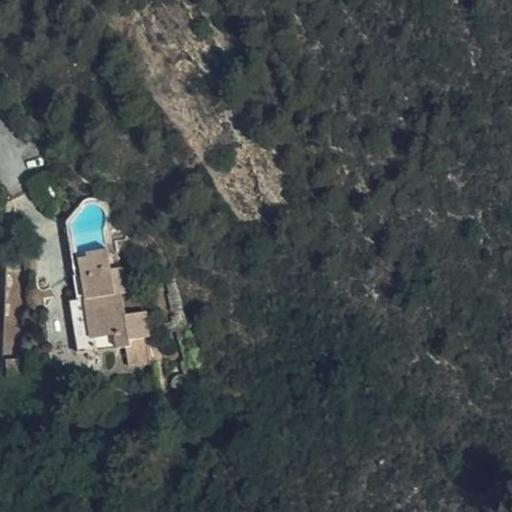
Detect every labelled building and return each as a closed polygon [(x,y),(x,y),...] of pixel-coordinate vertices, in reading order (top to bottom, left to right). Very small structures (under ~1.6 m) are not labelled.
[(109,269),(105,248),(85,252),(85,255),(75,258),(69,259),(77,297),(78,300),(84,299),(91,335),(112,333),(115,347),(124,346),(128,346),(127,338),(144,335),(148,334),(143,309),(124,314),(121,294),(126,292),(121,268),(109,269)] [(78,300),(77,297),(67,299),(77,355),(115,347),(112,333),(91,335),(84,299),(78,300)] [(149,363),(144,335),(127,338),(128,346),(124,346),(128,367),(149,363)] [(28,378),(26,357),(6,359),(6,378),(28,378)] [(153,433),(162,416),(141,405),(131,422),(153,433)]
